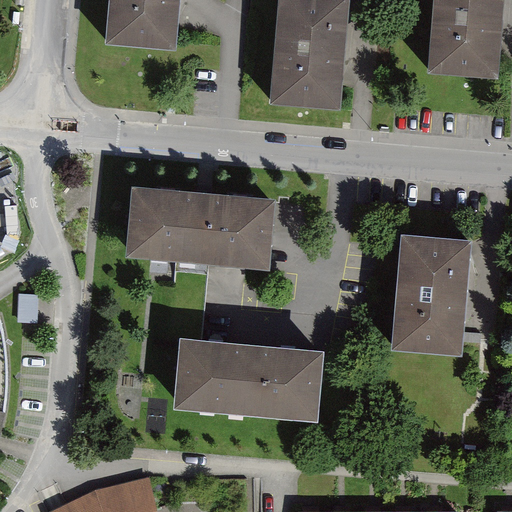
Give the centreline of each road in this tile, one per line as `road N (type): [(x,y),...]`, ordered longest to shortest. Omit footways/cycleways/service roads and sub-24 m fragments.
road 1 (residential): [(38,130),(511,172)]
road 2 (residential): [(38,130),(37,194),(62,256),(69,301),(55,462),(11,511)]
road 3 (unknown): [(497,171),(481,322)]
road 4 (residential): [(50,0),(38,130)]
